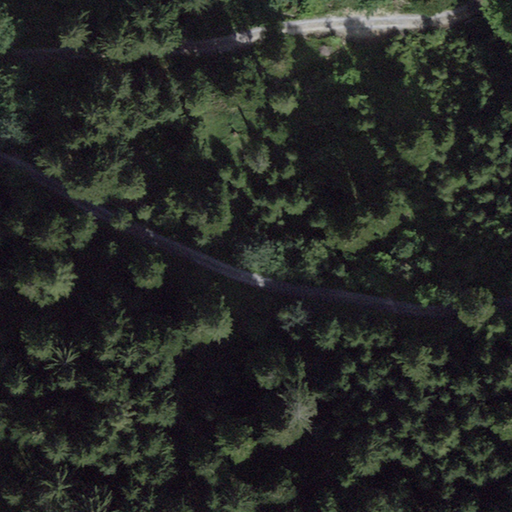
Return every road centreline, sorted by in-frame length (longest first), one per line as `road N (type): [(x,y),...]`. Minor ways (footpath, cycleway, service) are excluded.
road 1 (track): [(511,305),(422,318),(292,293),(158,253),(0,163)]
road 2 (track): [(0,59),(337,23),(447,20),(487,0)]
